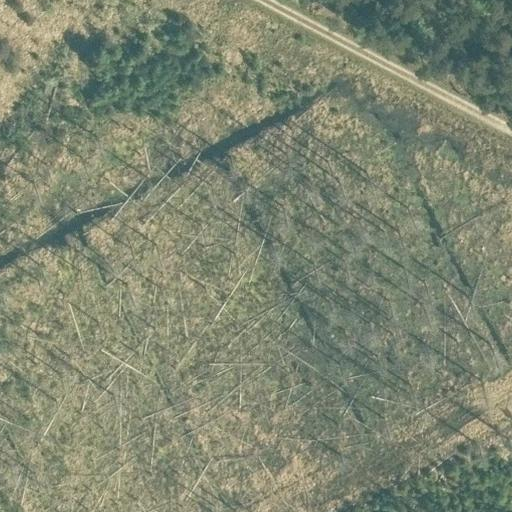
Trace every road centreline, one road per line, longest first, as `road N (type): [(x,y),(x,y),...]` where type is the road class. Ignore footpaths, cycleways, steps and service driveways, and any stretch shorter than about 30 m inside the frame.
road 1 (track): [(511,131),(260,0)]
road 2 (track): [(511,390),(277,511)]
